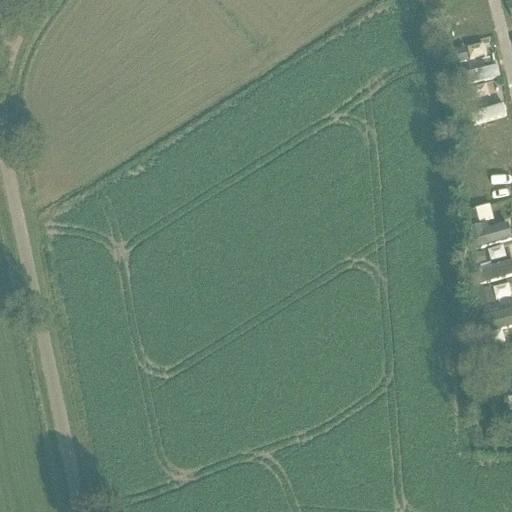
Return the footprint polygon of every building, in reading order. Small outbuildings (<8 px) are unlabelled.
[(458,4),(446,7),(448,17),(461,14),(458,4)] [(433,32),(439,51),(477,40),(472,21),(433,32)] [(465,52),(453,55),(456,68),(468,65),(465,52)] [(455,89),(487,79),(483,67),(451,76),(455,89)] [(471,92),(463,94),(466,104),(473,102),(471,92)] [(457,112),(459,126),(493,122),(491,108),(457,112)] [(472,134),(460,137),(463,149),(475,146),(472,134)] [(474,164),(477,177),(489,175),(486,160),(494,157),(490,143),(455,152),(461,178),(472,175),(470,165),(474,164)] [(474,183),(462,188),(466,197),(478,192),(474,183)] [(476,214),(461,217),(465,232),(479,228),(476,214)] [(484,255),(472,258),(476,270),(487,267),(484,255)] [(491,292),(477,296),(481,310),(494,306),(491,292)] [(482,314),(487,333),(511,327),(511,323),(509,308),(482,314)] [(489,338),(477,341),(480,353),(492,350),(489,338)]
